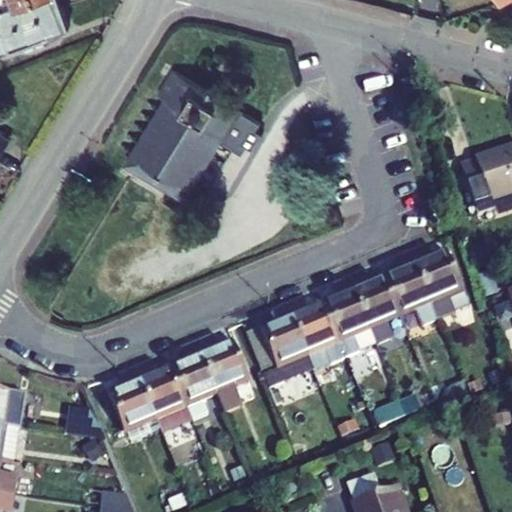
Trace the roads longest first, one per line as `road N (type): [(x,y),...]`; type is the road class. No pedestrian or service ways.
road 1 (residential): [(0,314),(63,348),(109,348),(369,237),(379,208),(325,24)]
road 2 (residential): [(0,260),(151,0)]
road 3 (residential): [(325,24),(511,71)]
